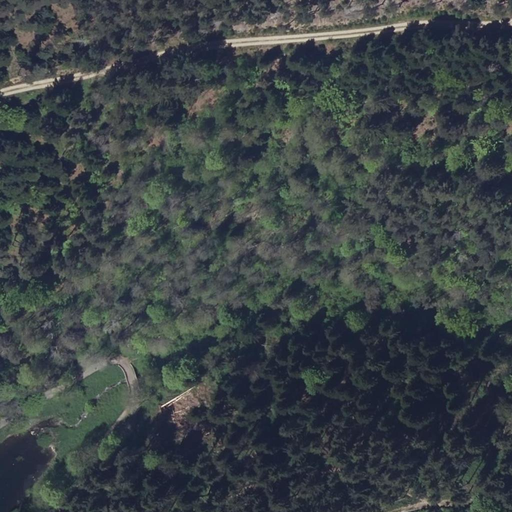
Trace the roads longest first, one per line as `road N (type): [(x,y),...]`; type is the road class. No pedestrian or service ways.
road 1 (track): [(0,97),(233,41),(511,24)]
road 2 (unclassified): [(118,419),(136,387),(123,355),(31,395),(0,431)]
road 3 (track): [(390,511),(425,486),(511,466)]
